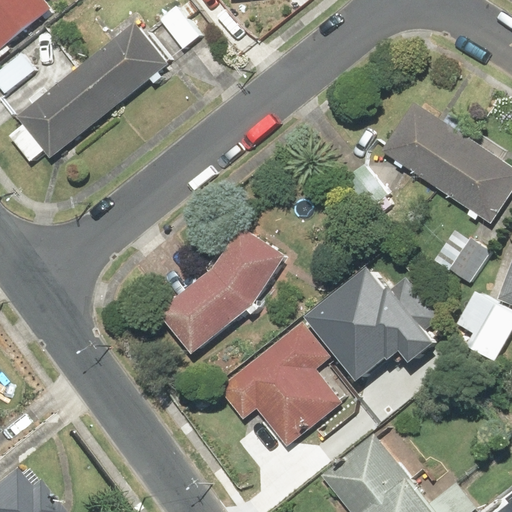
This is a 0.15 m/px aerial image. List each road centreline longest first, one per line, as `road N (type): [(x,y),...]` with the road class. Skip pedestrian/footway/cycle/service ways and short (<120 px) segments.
road 1 (residential): [(29,285),(392,0)]
road 2 (residential): [(196,511),(29,285)]
